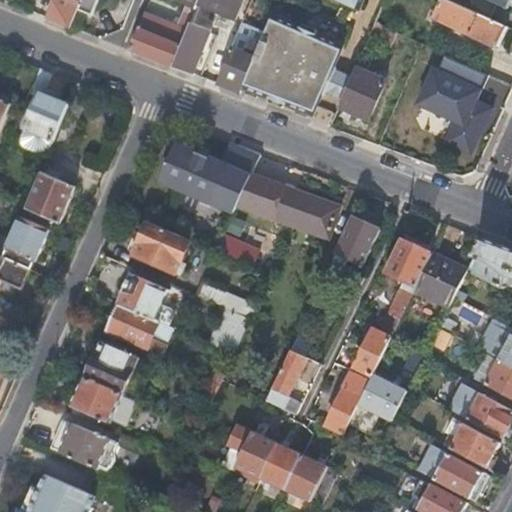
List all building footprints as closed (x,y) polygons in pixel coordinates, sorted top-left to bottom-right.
[(54,0),(47,18),(71,27),(79,7),(92,13),(97,0),(54,0)] [(178,0),(178,2),(187,6),(197,10),(201,0),(178,0)] [(201,0),(197,10),(195,16),(230,29),(241,0),(201,0)] [(338,0),(359,9),(363,0),(338,0)] [(386,0),(377,23),(398,32),(407,36),(421,5),(423,0),(386,0)] [(440,0),(423,0),(421,5),(436,12),(440,0)] [(499,46),(508,26),(490,19),(467,8),(449,0),(440,0),(436,12),(433,17),(499,46)] [(511,0),(471,0),(467,8),(490,19),(498,3),(509,8),(511,0)] [(145,12),(130,50),(175,67),(192,24),(195,16),(197,10),(187,6),(179,25),(145,12)] [(343,47),(274,16),(262,44),(246,83),(270,94),(275,91),(286,96),(286,101),(313,114),(323,92),(335,66),(343,47)] [(398,32),(377,23),(371,36),(391,45),(398,32)] [(192,24),(175,67),(194,74),(210,32),(192,24)] [(246,83),(262,44),(251,39),(245,53),(232,49),(218,83),(242,92),(246,83)] [(362,55),(354,74),(342,100),(340,107),(370,119),(387,81),(366,71),(371,59),(362,55)] [(490,99),(499,78),(456,59),(447,81),(490,99)] [(354,74),(335,66),(323,92),(342,100),(354,74)] [(52,73),(40,68),(29,94),(34,96),(21,126),(25,127),(53,139),(59,127),(69,103),(44,93),(52,73)] [(0,130),(11,104),(0,99),(0,130)] [(70,100),(69,103),(59,127),(71,132),(83,106),(70,100)] [(53,139),(25,127),(21,136),(21,142),(23,146),(41,153),(44,152),(49,148),(53,139)] [(178,143),(162,180),(208,201),(234,213),(261,153),(231,142),(222,162),(178,143)] [(31,192),(25,206),(20,219),(33,225),(38,214),(60,224),(76,187),(40,171),(31,192)] [(268,178),(255,211),(327,238),(340,205),(268,178)] [(384,223),(356,210),(334,258),(345,263),(348,258),(364,265),(384,223)] [(33,225),(20,219),(6,250),(35,262),(48,231),(33,225)] [(189,242),(148,223),(139,242),(141,243),(135,254),(174,271),(179,261),(181,261),(189,242)] [(249,243),(225,232),(217,248),(242,259),(249,243)] [(380,330),(392,336),(414,289),(432,253),(435,248),(405,233),(386,271),(404,280),(380,330)] [(511,248),(484,238),(470,267),(511,289),(511,248)] [(30,270),(31,271),(35,262),(6,250),(3,258),(30,270)] [(432,253),(414,289),(449,308),(451,304),(455,297),(467,272),(432,253)] [(0,256),(0,281),(21,291),(30,270),(3,258),(0,256)] [(124,290),(118,303),(155,318),(160,321),(169,325),(174,314),(172,309),(161,305),(168,289),(131,272),(123,290),(124,290)] [(236,312),(251,319),(257,306),(204,282),(197,295),(227,308),(236,312)] [(458,308),(462,300),(455,297),(451,304),(458,308)] [(155,318),(118,303),(106,330),(148,348),(149,347),(162,352),(166,343),(153,337),(160,321),(155,318)] [(221,347),(235,353),(251,319),(236,312),(227,308),(211,343),(221,347)] [(440,326),(433,339),(443,345),(450,331),(440,326)] [(371,378),(373,373),(392,336),(380,330),(374,327),(354,365),(365,371),(364,375),(371,378)] [(308,356),(321,362),(324,356),(308,347),(313,336),(300,329),(292,348),(308,356)] [(511,334),(499,358),(511,364),(511,334)] [(96,351),(85,376),(124,392),(125,393),(136,368),(135,367),(140,357),(104,341),(98,352),(96,351)] [(268,399),(297,412),(302,402),(289,395),(308,356),(292,348),(268,399)] [(511,396),(511,364),(499,358),(488,352),(475,377),(511,396)] [(343,434),(359,403),(365,390),(371,378),(364,375),(350,368),(342,386),(345,387),(326,426),(343,434)] [(393,420),(394,416),(406,392),(408,390),(373,373),(371,378),(365,390),(359,403),(393,420)] [(124,392),(85,376),(72,405),(111,421),(124,392)] [(220,385),(209,381),(203,395),(214,400),(220,385)] [(408,390),(406,392),(414,397),(418,390),(410,385),(408,390)] [(451,409),(503,437),(511,420),(511,408),(481,392),(471,411),(456,402),(451,409)] [(451,447),(487,467),(501,441),(465,422),(455,416),(446,431),(451,434),(445,444),(451,447)] [(65,421),(60,432),(68,435),(73,424),(65,421)] [(60,432),(52,448),(52,449),(98,469),(99,468),(100,466),(106,469),(110,467),(114,458),(113,453),(107,450),(111,439),(73,422),(73,424),(68,435),(60,432)] [(224,465),(235,469),(236,466),(260,477),(277,441),(253,430),(244,450),(234,446),(224,465)] [(285,488),(302,453),(277,441),(260,477),(285,488)] [(429,475),(470,498),(485,471),(449,452),(441,467),(436,465),(429,475)] [(317,488),(328,465),(302,453),(285,488),(311,501),(311,500),(317,488)] [(338,470),(328,465),(317,488),(327,493),(338,470)] [(87,511),(95,496),(45,474),(40,487),(28,511),(87,511)] [(229,481),(221,477),(212,495),(220,499),(229,481)] [(413,506),(423,511),(462,511),(468,502),(432,483),(424,499),(418,496),(413,506)] [(28,511),(40,487),(32,484),(21,510),(25,511),(28,511)] [(327,493),(317,488),(311,500),(321,505),(327,493)] [(212,495),(204,511),(214,511),(220,499),(212,495)]
